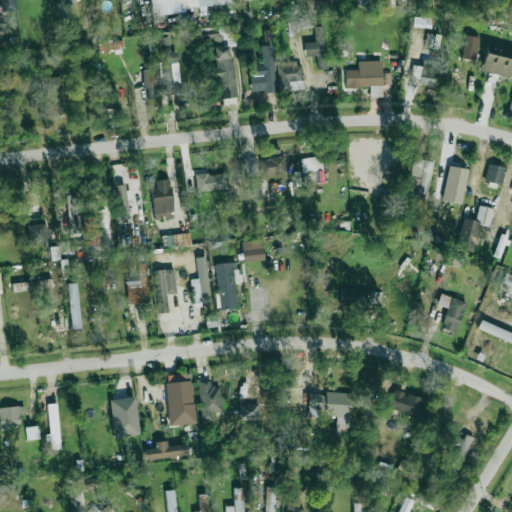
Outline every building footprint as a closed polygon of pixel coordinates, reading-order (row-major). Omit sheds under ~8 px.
[(14,0),(0,0),(2,14),(16,12),(14,0)] [(183,0),(184,8),(235,4),(234,0),(183,0)] [(305,0),(307,11),(333,8),(332,0),(305,0)] [(413,27),(431,28),(431,18),(413,17),(413,27)] [(314,27),(315,42),(303,43),(304,57),(317,56),(318,68),(327,67),(324,27),(314,27)] [(203,34),(202,42),(219,42),(220,34),(203,34)] [(479,38),(465,35),(461,58),(475,61),(479,38)] [(169,47),(169,37),(156,38),(157,48),(169,47)] [(123,49),(122,41),(98,43),(99,51),(123,49)] [(510,76),(511,67),(511,48),(485,43),(479,70),(510,76)] [(236,98),(231,46),(213,48),(215,68),(212,68),(216,100),(236,98)] [(164,95),(181,93),(176,48),(159,49),(164,95)] [(251,92),(272,92),(271,48),(262,48),(263,75),(251,75),(251,92)] [(148,96),(156,96),(156,58),(148,58),(148,96)] [(422,66),(413,65),(411,78),(419,79),(419,84),(437,86),(439,63),(422,61),(422,66)] [(288,90),(288,81),(302,81),(302,67),(278,67),(278,90),(288,90)] [(381,87),(381,69),(354,69),(354,87),(381,87)] [(64,113),(63,77),(41,78),(43,114),(64,113)] [(104,109),(117,108),(116,90),(102,91),(104,109)] [(321,156),(300,159),(302,173),(323,170),(321,156)] [(285,158),(261,158),(262,179),(286,178),(285,158)] [(427,198),(433,162),(413,158),(407,195),(427,198)] [(245,159),(246,177),(257,177),(256,159),(245,159)] [(505,167),(488,163),(484,181),(501,185),(505,167)] [(196,175),(196,192),(227,192),(227,175),(196,175)] [(259,199),(260,177),(250,177),(250,199),(259,199)] [(437,202),(463,202),(463,181),(437,181),(437,202)] [(115,186),(118,219),(127,218),(124,185),(115,186)] [(154,219),(174,216),(169,186),(149,189),(154,219)] [(78,234),(77,195),(67,195),(68,234),(78,234)] [(489,225),(493,209),(478,206),(475,221),(461,218),(455,247),(472,250),(477,223),(489,225)] [(97,211),(102,238),(104,238),(106,248),(111,247),(105,209),(97,211)] [(87,246),(99,245),(95,215),(83,217),(87,246)] [(28,228),(28,244),(44,244),(44,228),(28,228)] [(242,241),(243,262),(263,261),(263,240),(242,241)] [(49,243),(51,261),(61,260),(60,254),(69,253),(68,241),(49,243)] [(196,258),(198,278),(191,279),(193,306),(210,304),(206,257),(196,258)] [(240,269),(232,270),(232,262),(215,264),(219,310),(237,308),(235,283),(242,282),(240,269)] [(155,270),(156,313),(167,312),(167,294),(174,294),(174,269),(155,270)] [(501,295),(511,295),(511,271),(501,271),(501,295)] [(12,285),(13,292),(52,286),(51,278),(12,285)] [(145,282),(139,283),(140,299),(147,298),(145,282)] [(80,328),(78,283),(69,283),(70,329),(80,328)] [(381,309),(382,291),(344,290),(343,309),(381,309)] [(465,302),(441,294),(437,305),(447,308),(442,326),(456,331),(465,302)] [(511,314),(507,324),(497,318),(489,334),(511,345),(511,314)] [(217,326),(215,315),(205,317),(207,328),(217,326)] [(193,406),(189,374),(172,376),(176,408),(193,406)] [(198,385),(200,422),(211,421),(211,412),(222,411),(220,383),(198,385)] [(422,400),(395,389),(388,406),(415,417),(422,400)] [(348,427),(351,395),(311,391),(310,407),(322,408),(322,415),(337,417),(336,426),(348,427)] [(126,434),(136,433),(131,400),(121,401),(126,434)] [(58,404),(48,405),(49,451),(60,450),(58,404)] [(239,404),(239,420),(259,420),(259,404),(239,404)] [(21,432),(21,410),(2,410),(2,432),(21,432)] [(27,440),(40,439),(38,426),(25,427),(27,440)] [(447,468),(455,472),(473,439),(465,435),(447,468)] [(155,448),(143,449),(144,460),(185,456),(184,444),(167,446),(166,441),(154,442),(155,448)] [(395,475),(405,478),(410,463),(400,460),(395,475)] [(376,474),(388,478),(392,466),(379,462),(376,474)] [(0,486),(0,505),(15,505),(15,486),(0,486)] [(275,511),(275,487),(265,487),(265,511),(275,511)] [(244,511),(244,488),(233,488),(233,506),(225,506),(225,511),(244,511)] [(166,490),(166,511),(176,511),(175,490),(166,490)] [(207,511),(207,494),(199,495),(199,511),(193,511),(192,511),(207,511)] [(407,511),(413,501),(405,497),(397,511),(407,511)] [(301,511),(304,500),(290,498),(287,511),(301,511)] [(362,511),(362,503),(353,503),(353,511),(362,511)]
